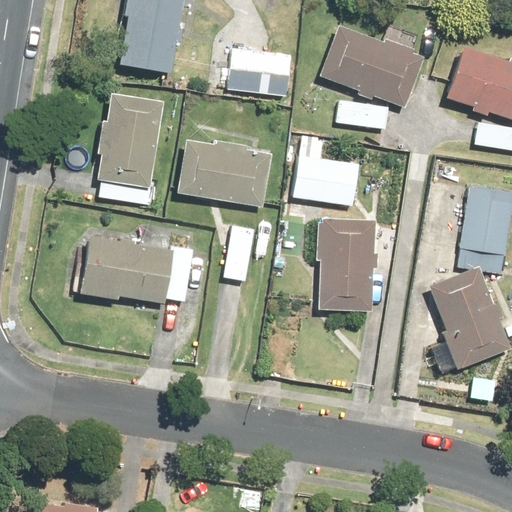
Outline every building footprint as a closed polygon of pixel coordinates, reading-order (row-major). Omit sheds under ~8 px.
[(175,74),(184,0),(124,0),(116,66),(175,74)] [(340,24),(320,75),(403,107),(423,56),(340,24)] [(508,61),(462,45),(444,96),(473,106),(471,112),(486,117),(488,111),(511,119),(511,58),(509,57),(508,61)] [(289,55),(229,49),(224,91),(284,98),(289,55)] [(149,188),(163,101),(107,92),(94,180),(149,188)] [(385,109),(336,101),(333,125),(381,133),(385,109)] [(511,130),(472,125),(469,147),(511,153),(511,130)] [(350,209),(356,164),(317,159),(320,140),(295,137),(288,202),(350,209)] [(185,139),(176,192),(262,206),(270,153),(185,139)] [(371,310),(373,220),(321,218),(318,308),(371,310)] [(252,229),(227,225),(219,278),(244,282),(252,229)] [(172,249),(88,235),(79,294),(117,300),(117,295),(164,303),(172,249)] [(511,347),(480,266),(429,286),(447,330),(441,333),(456,370),(511,347)] [(38,500),(35,511),(118,511),(38,500)]
